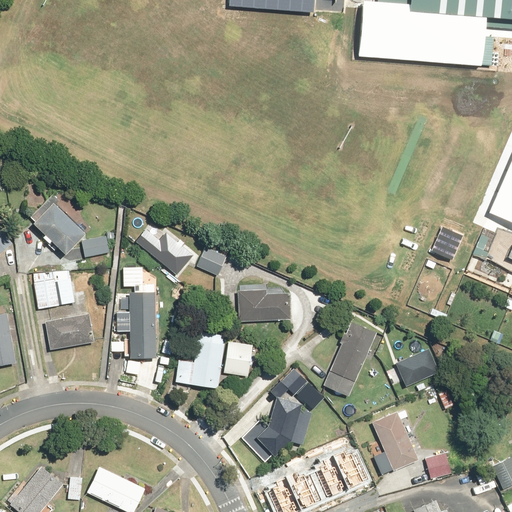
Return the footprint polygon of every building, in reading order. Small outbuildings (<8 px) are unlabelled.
[(228,0),(228,2),(312,10),(312,0),(228,0)] [(511,0),(378,0),(379,1),(409,3),(409,8),(408,16),(486,23),(511,24),(511,0)] [(409,3),(379,1),(362,1),(361,9),(357,55),(482,66),(486,23),(408,16),(409,8),(409,3)] [(511,141),(485,207),(511,217),(511,141)] [(55,200),(35,221),(67,252),(87,232),(55,200)] [(0,252),(13,242),(0,226),(0,205),(1,205),(0,204),(0,252)] [(147,228),(135,243),(177,276),(193,256),(166,233),(161,239),(147,228)] [(488,238),(479,235),(472,255),(486,260),(489,252),(484,250),(488,238)] [(107,236),(81,242),(85,258),(111,252),(107,236)] [(204,241),(193,237),(188,250),(199,255),(204,241)] [(226,252),(206,245),(198,266),(218,274),(226,252)] [(70,267),(32,274),(38,307),(76,301),(70,267)] [(267,288),(238,289),(239,320),(291,319),(291,291),(267,292),(267,288)] [(156,289),(129,290),(131,356),(158,355),(156,289)] [(90,310),(45,320),(51,348),(96,338),(90,310)] [(9,311),(0,312),(0,363),(18,360),(9,311)] [(350,394),(376,331),(350,320),(323,383),(350,394)] [(219,386),(224,342),(222,341),(223,333),(183,328),(176,381),(219,386)] [(254,344),(228,340),(224,371),(249,375),(254,344)] [(430,347),(393,362),(404,387),(440,372),(430,347)] [(309,381),(294,366),(281,379),(296,394),(309,381)] [(268,426),(257,435),(274,455),(292,439),(303,403),(277,395),(268,426)] [(419,458),(398,410),(372,420),(394,469),(419,458)] [(344,450),(333,454),(347,487),(366,479),(355,451),(346,455),(344,450)] [(446,452),(425,458),(430,478),(451,473),(446,452)] [(315,468),(327,497),(347,489),(347,487),(333,454),(324,458),(326,463),(315,468)] [(511,484),(511,457),(511,456),(491,465),(502,489),(511,484)] [(40,511),(65,482),(42,464),(10,504),(20,511),(40,511)] [(100,464),(87,490),(131,511),(133,511),(146,487),(100,464)] [(297,473),(287,478),(300,510),(320,502),(308,474),(299,478),(297,473)] [(84,499),(84,477),(71,477),(70,499),(84,499)] [(269,491),(277,511),(300,511),(301,511),(300,510),(287,478),(278,481),(280,486),(269,491)] [(415,511),(442,511),(436,498),(414,508),(415,511)]
